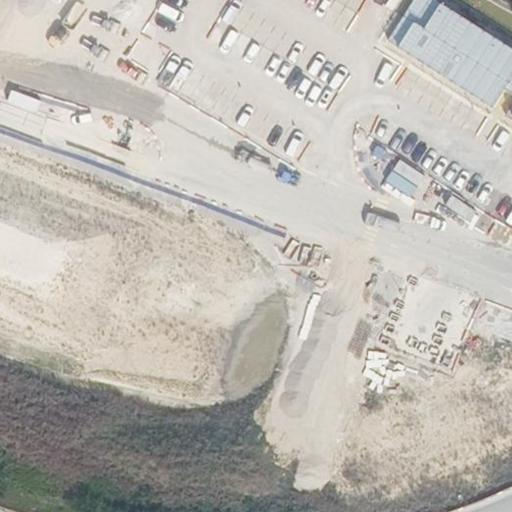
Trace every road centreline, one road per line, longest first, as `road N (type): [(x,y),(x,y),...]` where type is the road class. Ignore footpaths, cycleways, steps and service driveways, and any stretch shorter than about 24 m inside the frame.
road 1 (track): [(45,0),(112,24),(212,78),(312,270),(392,343),(457,377),(511,378)]
road 2 (track): [(511,234),(420,155),(352,112),(273,89),(0,41)]
